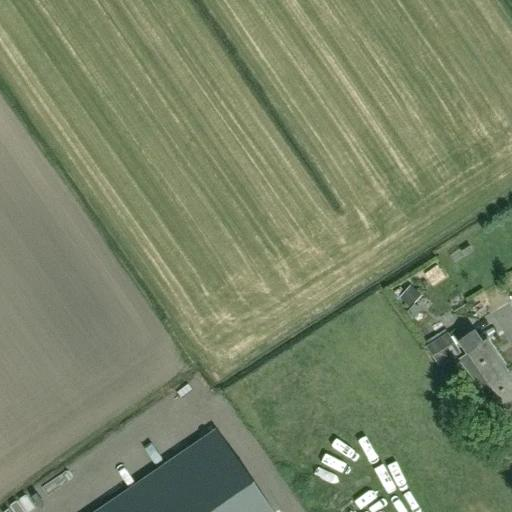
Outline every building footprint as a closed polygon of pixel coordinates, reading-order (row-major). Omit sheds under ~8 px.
[(407,305),(417,294),(409,287),(399,298),(407,305)] [(448,335),(426,350),(442,375),(452,368),(449,364),(461,355),(448,335)] [(479,391),(506,373),(485,343),(476,349),(471,339),(460,346),(467,356),(468,355),(479,370),(474,374),(484,387),(479,390),(479,391)] [(511,382),(506,373),(479,391),(490,407),(499,401),(507,412),(507,413),(511,420),(511,382)] [(271,511),(216,432),(99,511),(271,511)] [(511,457),(497,435),(491,439),(511,470),(511,457)]
